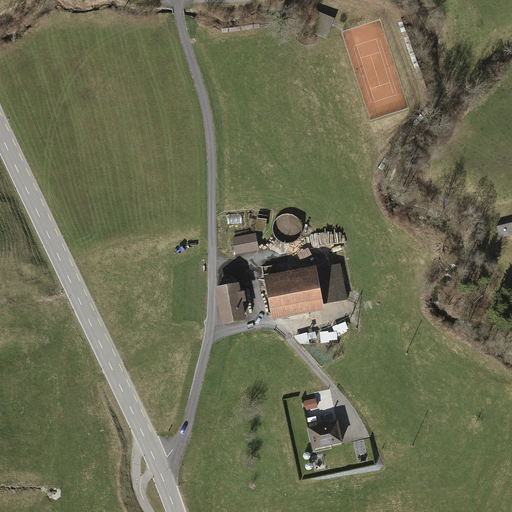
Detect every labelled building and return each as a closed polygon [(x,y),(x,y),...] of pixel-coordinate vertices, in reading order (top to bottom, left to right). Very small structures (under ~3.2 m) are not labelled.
[(336,21),(316,13),(307,34),(327,42),(336,21)] [(268,220),(258,218),(256,229),(266,231),(268,220)] [(511,224),(511,223),(496,227),(498,239),(511,236),(511,224)] [(303,236),(309,237),(313,226),(307,224),(303,236)] [(233,237),(236,255),(261,250),(257,232),(233,237)] [(268,275),(275,319),(330,311),(329,303),(348,301),(342,264),(268,275)] [(219,288),(225,325),(249,321),(243,284),(219,288)] [(338,335),(349,330),(346,322),(334,328),(338,335)] [(304,402),(306,410),(319,407),(316,398),(304,402)] [(312,428),(309,428),(314,451),(346,444),(341,422),(332,424),(331,420),(311,424),(312,428)]
